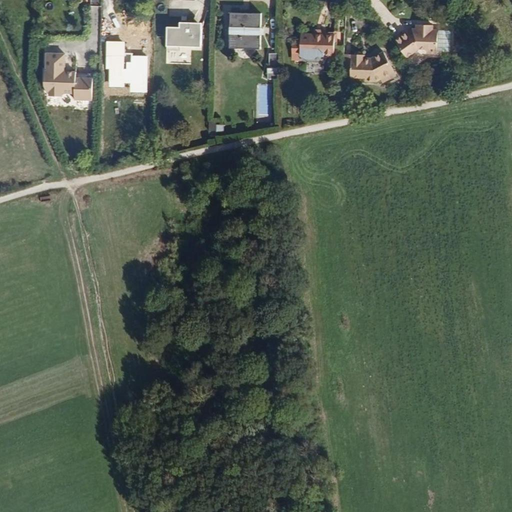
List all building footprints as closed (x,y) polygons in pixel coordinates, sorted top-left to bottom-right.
[(260,51),(261,15),(231,13),(229,50),(260,51)] [(192,25),(181,24),(181,30),(167,29),(167,53),(181,53),(181,48),(202,49),(202,29),(192,29),(192,25)] [(437,54),(438,34),(433,34),(433,31),(433,26),(416,26),(416,31),(413,31),(413,34),(409,36),(407,32),(394,41),(408,61),(418,53),(427,53),(429,56),(436,56),(437,54)] [(451,54),(451,32),(433,31),(433,34),(438,34),(437,54),(451,54)] [(334,58),(335,36),(300,35),(300,43),(300,56),(309,56),(309,61),(314,64),(324,64),(327,57),(334,58)] [(122,43),(107,43),(107,69),(111,69),(111,86),(125,86),(125,83),(130,83),(130,91),(145,91),(145,57),(131,56),(131,53),(122,53),(122,43)] [(300,56),(300,43),(293,43),(292,62),(300,62),(299,60),(303,60),(309,64),(309,61),(309,56),(300,56)] [(94,98),(94,76),(77,76),(77,70),(65,70),(65,52),(47,52),(47,69),(45,70),(45,84),(48,91),(51,91),(50,92),(53,94),(61,94),(63,92),(63,91),(76,91),(76,98),(94,98)] [(397,77),(384,54),(372,60),(365,60),(365,56),(344,55),(343,79),(364,79),(364,83),(376,84),(380,81),(382,85),(397,77)] [(278,81),(279,55),(269,55),(269,69),(267,69),(267,81),(278,81)]
